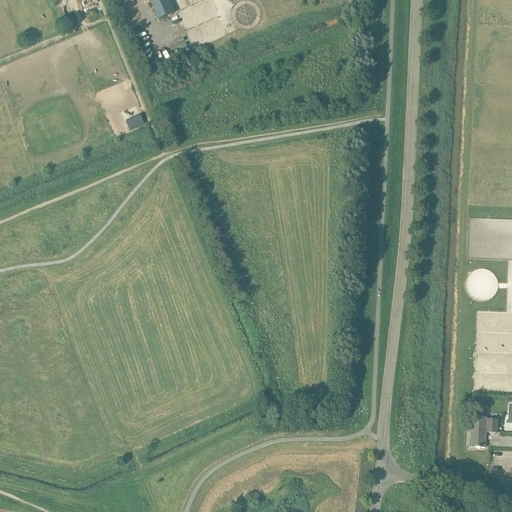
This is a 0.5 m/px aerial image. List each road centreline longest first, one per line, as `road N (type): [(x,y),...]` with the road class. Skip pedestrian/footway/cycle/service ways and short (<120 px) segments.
road 1 (tertiary): [(379,470),(406,230),(416,0)]
road 2 (unknown): [(387,114),(196,143),(0,222)]
road 3 (track): [(164,159),(93,0)]
road 4 (unclassified): [(379,470),(511,500)]
